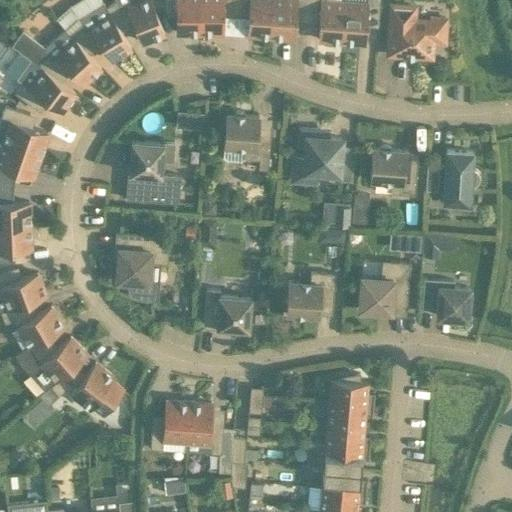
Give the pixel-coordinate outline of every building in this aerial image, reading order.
[(56,19),(64,28),(86,50),(95,42),(98,40),(110,59),(131,47),(119,28),(105,5),(102,2),(101,0),(78,0),(70,5),(56,19)] [(113,0),(105,5),(119,28),(129,22),(133,20),(141,41),(164,32),(151,0),(113,0)] [(176,32),(199,32),(199,0),(163,0),(164,8),(176,8),(176,32)] [(199,0),(199,32),(223,32),(223,8),(236,9),(236,0),(199,0)] [(236,0),(236,9),(248,10),(247,33),(270,35),(272,0),(236,0)] [(307,14),(308,0),(272,0),(270,35),(293,37),(295,13),(307,14)] [(308,0),(307,14),(319,15),(317,38),(341,40),(344,0),(341,0),(308,0)] [(366,0),(367,2),(344,0),(341,40),(364,42),(366,18),(378,19),(379,0),(366,0)] [(391,4),(388,53),(430,55),(431,41),(445,42),(446,17),(429,16),(429,20),(413,19),(414,6),(391,4)] [(22,29),(11,44),(30,59),(57,79),(57,78),(64,69),(68,66),(83,83),(101,66),(86,50),(67,31),(64,28),(44,46),(22,29)] [(75,92),(57,79),(30,59),(16,77),(22,81),(14,91),(35,107),(42,97),(61,111),(75,92)] [(0,116),(0,139),(2,141),(40,154),(48,131),(25,124),(29,112),(4,104),(0,116)] [(174,109),(173,125),(199,126),(199,110),(174,109)] [(223,145),(222,159),(244,160),(244,157),(259,159),(258,168),(268,168),(271,125),(258,124),(258,115),(244,114),(242,111),(235,111),(233,113),(226,112),(223,145)] [(317,170),(338,171),(338,179),(352,180),(355,145),(340,144),(341,137),(320,135),(320,129),(300,128),(299,145),(306,146),(305,155),(294,154),(292,179),(317,181),(317,170)] [(131,139),(129,165),(132,165),(132,172),(130,199),(178,202),(180,175),(161,173),(162,160),(172,160),(173,142),(163,142),(131,139)] [(0,183),(8,185),(10,168),(32,176),(40,154),(2,141),(0,147),(0,183)] [(391,181),(390,192),(414,194),(417,159),(404,158),(404,149),(372,147),(369,179),(391,181)] [(469,203),(470,185),(472,185),(473,185),(475,184),(475,183),(477,182),(477,180),(478,178),(478,177),(478,176),(478,174),(477,173),(477,171),(475,170),(474,169),(472,168),(471,168),(472,151),(446,149),(443,201),(469,203)] [(427,164),(425,189),(437,190),(438,171),(434,165),(427,164)] [(0,225),(30,224),(29,201),(5,202),(8,185),(0,183),(0,225)] [(203,199),(202,211),(214,212),(214,206),(209,200),(203,199)] [(335,204),(333,223),(347,224),(349,205),(335,204)] [(353,209),(352,221),(366,221),(367,209),(353,209)] [(202,218),(201,231),(214,231),(215,218),(202,218)] [(31,247),(30,224),(0,225),(0,260),(8,260),(7,248),(31,247)] [(187,226),(185,235),(194,236),(196,227),(187,226)] [(332,226),(331,240),(343,241),(344,227),(332,226)] [(137,298),(139,298),(152,299),(152,291),(156,292),(157,280),(148,280),(150,262),(158,262),(158,254),(167,255),(169,234),(115,231),(114,247),(118,247),(116,279),(127,280),(127,285),(127,287),(127,289),(128,291),(129,292),(130,294),(132,295),(133,296),(135,297),(137,298)] [(407,233),(405,233),(404,249),(419,250),(420,234),(410,233),(407,233)] [(426,234),(424,256),(438,256),(440,234),(426,234)] [(378,309),(378,313),(406,315),(410,261),(389,260),(389,269),(381,269),(380,276),(361,275),(358,308),(378,309)] [(0,309),(8,307),(25,301),(46,293),(37,271),(16,279),(12,267),(0,271),(0,309)] [(288,280),(286,312),(293,313),(295,316),(301,316),(304,314),(318,315),(319,306),(332,307),(335,272),(310,270),(309,281),(288,280)] [(437,306),(436,315),(467,317),(469,287),(454,285),(454,279),(423,277),(421,305),(437,306)] [(223,323),(223,326),(248,328),(251,296),(219,293),(220,288),(205,287),(203,322),(223,323)] [(25,301),(0,309),(0,310),(4,322),(13,319),(29,345),(44,336),(63,325),(51,304),(31,316),(29,313),(25,301)] [(17,352),(15,353),(20,362),(44,389),(50,385),(56,379),(70,367),(86,353),(70,335),(53,350),(51,347),(44,336),(29,345),(21,349),(17,352)] [(56,379),(50,385),(58,394),(65,388),(89,407),(92,404),(103,413),(123,387),(111,378),(114,375),(95,361),(81,379),(78,376),(70,367),(56,379)] [(328,400),(373,404),(374,392),(366,392),(367,381),(358,380),(359,372),(339,376),(339,379),(330,378),(328,400)] [(39,394),(42,397),(48,403),(58,394),(50,385),(39,394)] [(263,387),(250,386),(248,411),(261,412),(261,404),(262,394),(263,387)] [(262,394),(261,404),(270,405),(270,395),(262,394)] [(163,438),(186,440),(188,400),(165,398),(163,422),(151,421),(149,447),(162,448),(163,438)] [(188,400),(186,440),(185,450),(208,452),(220,452),(222,426),(210,425),(212,402),(188,400)] [(328,400),(326,421),(364,425),(365,415),(372,415),(373,404),(328,400)] [(248,415),(247,424),(260,425),(260,416),(248,415)] [(326,421),(324,443),(369,447),(370,435),(363,435),(364,425),(326,421)] [(260,425),(247,424),(246,432),(259,434),(260,425)] [(232,435),(230,460),(244,461),(246,436),(232,435)] [(309,442),(307,463),(323,465),(360,468),(361,458),(368,458),(369,447),(324,443),(309,442)] [(18,451),(10,452),(12,463),(24,461),(23,454),(18,451)] [(247,461),(244,461),(230,460),(229,476),(231,485),(244,486),(247,461)] [(323,465),(321,486),(365,490),(366,478),(359,478),(360,468),(323,465)] [(232,496),(230,479),(218,481),(220,497),(232,496)] [(119,509),(94,511),(134,511),(133,499),(132,499),(130,482),(116,483),(119,509)] [(307,485),(306,506),(356,511),(357,501),(364,501),(365,490),(321,486),(307,485)] [(249,493),(248,502),(261,503),(261,494),(249,493)] [(261,503),(248,502),(247,510),(260,511),(261,503)]
